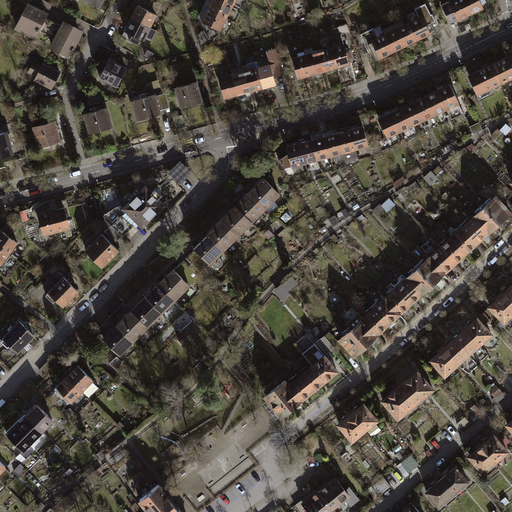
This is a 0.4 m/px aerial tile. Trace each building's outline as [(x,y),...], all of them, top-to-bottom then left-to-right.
[(91,0),(85,4),(99,11),(104,0),(91,0)] [(228,20),(234,8),(216,0),(206,0),(203,8),(228,20)] [(216,0),(234,8),(238,0),(216,0)] [(451,24),(471,14),(464,0),(456,0),(450,3),(449,2),(442,5),(451,24)] [(464,0),(471,14),(484,8),(480,0),(464,0)] [(418,39),(436,31),(432,23),(436,21),(433,14),(432,15),(426,3),(416,8),(420,17),(410,22),(418,39)] [(48,15),(28,5),(14,32),(33,41),(27,52),(36,56),(50,28),(43,24),(48,15)] [(136,6),(129,18),(151,30),(157,17),(136,6)] [(223,31),(228,20),(203,8),(198,19),(223,31)] [(129,18),(122,31),(125,32),(122,38),(138,47),(141,41),(144,42),(145,39),(152,43),(157,33),(151,30),(129,18)] [(82,33),(62,22),(57,31),(50,28),(36,56),(43,60),(48,50),(68,60),(82,33)] [(406,45),(418,39),(410,22),(397,28),(406,45)] [(376,60),(393,51),(385,34),(380,25),(365,32),(370,42),(373,40),(375,44),(369,47),(376,60)] [(393,51),(406,45),(397,28),(385,34),(393,51)] [(331,48),(337,70),(350,66),(344,44),(342,45),(340,37),(329,40),(331,48)] [(135,56),(118,47),(114,53),(131,62),(135,56)] [(318,52),(324,74),(337,70),(331,48),(318,52)] [(304,56),(311,77),(324,74),(318,52),(313,53),(312,49),(303,51),(304,56)] [(256,68),(262,89),(275,86),(274,80),(283,77),(276,51),(266,54),(269,65),(256,68)] [(511,55),(493,65),(502,83),(511,78),(511,55)] [(291,59),(297,81),(311,77),(304,56),(291,59)] [(128,70),(110,61),(101,80),(118,88),(128,70)] [(62,74),(42,63),(40,67),(33,64),(28,73),(35,76),(34,79),(54,89),(62,74)] [(243,72),(249,93),(262,89),(256,68),(255,63),(246,65),(248,70),(243,72)] [(493,65),(469,76),(478,94),(502,83),(493,65)] [(230,75),(236,96),(249,93),(243,72),(230,75)] [(217,79),(223,100),(236,96),(230,75),(217,79)] [(198,83),(173,89),(178,110),(203,104),(198,83)] [(453,86),(440,92),(449,111),(453,119),(465,114),(453,86)] [(440,92),(428,97),(437,116),(449,111),(440,92)] [(37,95),(14,100),(16,109),(39,104),(37,95)] [(130,102),(135,122),(159,116),(155,96),(130,102)] [(428,97),(416,103),(425,122),(437,116),(428,97)] [(416,103),(404,108),(413,127),(425,122),(416,103)] [(404,108),(392,114),(400,133),(413,127),(404,108)] [(106,111),(85,117),(90,135),(112,129),(106,111)] [(392,114),(380,119),(388,138),(400,133),(392,114)] [(55,123),(32,129),(37,148),(40,147),(41,149),(50,147),(49,144),(60,142),(55,123)] [(480,124),(472,128),(475,134),(483,130),(480,124)] [(365,127),(352,131),(358,151),(370,147),(365,127)] [(352,131),(339,134),(345,154),(358,151),(352,131)] [(339,134),(326,137),(332,158),(345,154),(339,134)] [(5,135),(0,136),(0,159),(11,156),(5,135)] [(326,137),(313,141),(319,161),(332,158),(326,137)] [(313,141),(300,144),(306,165),(319,161),(313,141)] [(300,144),(287,148),(289,155),(281,161),(286,170),(293,168),(306,165),(300,144)] [(180,163),(168,174),(180,186),(192,176),(180,163)] [(7,168),(0,169),(0,180),(10,178),(7,168)] [(432,186),(439,180),(431,172),(425,179),(432,186)] [(261,178),(247,192),(266,211),(280,196),(261,178)] [(422,187),(418,182),(410,188),(414,193),(422,187)] [(122,238),(128,243),(164,207),(156,200),(160,197),(152,189),(148,192),(141,184),(118,207),(103,215),(105,220),(111,226),(122,238)] [(247,192),(233,206),(252,225),(266,211),(247,192)] [(495,195),(483,205),(500,223),(511,213),(495,195)] [(483,205),(472,216),(489,234),(500,223),(483,205)] [(233,206),(219,220),(238,239),(252,225),(233,206)] [(380,218),(387,212),(381,206),(374,212),(380,218)] [(58,234),(72,231),(67,208),(52,212),(58,234)] [(435,210),(432,213),(431,217),(434,220),(438,220),(441,217),(441,214),(439,211),(435,210)] [(43,238),(58,234),(52,212),(38,215),(43,238)] [(291,212),(282,220),(287,225),(295,217),(291,212)] [(472,216),(461,226),(477,244),(489,234),(472,216)] [(219,220),(205,234),(224,253),(238,239),(219,220)] [(33,223),(24,227),(27,234),(36,230),(33,223)] [(100,235),(82,253),(100,271),(119,253),(113,247),(122,238),(111,226),(101,236),(100,235)] [(461,226),(450,236),(466,254),(477,244),(461,226)] [(0,232),(0,249),(10,256),(18,244),(0,232)] [(205,234),(191,248),(210,267),(224,253),(205,234)] [(450,236),(438,247),(455,265),(466,254),(450,236)] [(438,247),(427,257),(444,275),(455,265),(438,247)] [(0,249),(0,266),(2,268),(10,256),(0,249)] [(427,257),(416,267),(432,285),(444,275),(427,257)] [(416,267),(404,278),(421,296),(432,285),(416,267)] [(170,269),(156,283),(175,302),(189,288),(170,269)] [(61,278),(46,293),(62,308),(76,293),(61,278)] [(289,293),(299,285),(293,278),(283,287),(282,285),(274,292),(284,302),(292,296),(289,293)] [(404,278),(393,288),(410,306),(421,296),(404,278)] [(156,283),(142,297),(160,316),(175,302),(156,283)] [(389,292),(382,298),(398,316),(410,306),(393,288),(391,285),(387,289),(389,292)] [(511,285),(500,297),(511,309),(511,285)] [(142,297),(128,312),(146,330),(160,316),(142,297)] [(511,309),(500,297),(488,308),(504,325),(511,317),(511,309)] [(382,298),(371,308),(387,327),(398,316),(382,298)] [(371,308),(359,319),(376,337),(387,327),(371,308)] [(128,312),(113,326),(132,344),(146,330),(128,312)] [(345,325),(348,329),(368,351),(374,345),(371,342),(376,337),(359,319),(356,315),(345,325)] [(475,318),(463,329),(481,348),(492,337),(475,318)] [(17,321),(0,338),(17,355),(34,338),(17,321)] [(113,326),(99,340),(117,358),(132,344),(113,326)] [(329,333),(317,345),(327,356),(335,349),(347,363),(360,352),(363,355),(368,351),(348,329),(335,340),(329,333)] [(463,329),(451,340),(469,359),(481,348),(463,329)] [(451,340),(440,351),(457,370),(469,359),(451,340)] [(326,384),(338,374),(315,346),(303,356),(311,365),(326,384)] [(440,351),(428,362),(445,380),(457,370),(440,351)] [(114,359),(111,363),(122,370),(125,366),(114,359)] [(52,361),(40,373),(47,380),(59,368),(52,361)] [(473,362),(468,367),(473,372),(478,367),(473,362)] [(75,365),(64,377),(81,394),(83,391),(90,398),(100,389),(75,365)] [(314,394),(326,384),(311,365),(298,375),(314,394)] [(416,371),(398,386),(416,408),(434,392),(416,371)] [(302,404),(314,394),(298,375),(286,385),(302,404)] [(64,377),(52,389),(57,393),(49,400),(68,418),(71,415),(66,409),(81,394),(64,377)] [(281,421),(302,404),(286,385),(282,380),(261,397),(281,421)] [(398,386),(380,402),(398,423),(416,408),(398,386)] [(498,406),(506,398),(497,388),(490,394),(495,399),(493,401),(498,406)] [(470,400),(465,404),(471,410),(475,406),(470,400)] [(362,403),(349,415),(365,434),(378,422),(362,403)] [(36,405),(22,420),(39,437),(54,422),(36,405)] [(349,415),(335,426),(352,445),(365,434),(349,415)] [(22,420),(7,435),(24,452),(39,437),(22,420)] [(493,436),(479,447),(495,466),(509,454),(493,436)] [(479,447),(465,459),(481,478),(486,474),(488,477),(496,470),(493,468),(495,466),(479,447)] [(106,457),(101,452),(98,455),(102,461),(106,457)] [(30,472),(39,463),(32,456),(29,460),(22,453),(17,459),(23,465),(30,472)] [(0,462),(0,480),(3,483),(11,475),(5,470),(7,468),(0,462)] [(30,472),(23,465),(16,472),(23,479),(30,472)] [(455,469),(440,481),(454,498),(469,486),(455,469)] [(334,478),(317,492),(334,511),(344,503),(351,511),(361,503),(349,489),(346,492),(334,478)] [(393,489),(385,480),(376,488),(384,497),(393,489)] [(440,481),(425,493),(438,510),(454,498),(440,481)] [(137,503),(144,511),(178,511),(158,486),(137,503)] [(317,492),(300,506),(305,511),(333,511),(334,511),(317,492)] [(78,501),(72,494),(62,501),(68,509),(78,501)]
